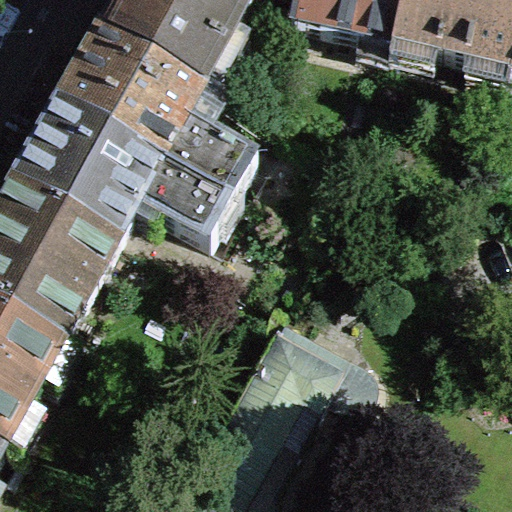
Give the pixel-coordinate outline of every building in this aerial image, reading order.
[(123,0),(113,19),(102,40),(208,96),(230,108),(250,73),(250,54),(235,46),(256,8),(241,0),(123,0)] [(295,35),(395,57),(408,0),(303,0),(303,2),(295,35)] [(511,0),(408,0),(395,57),(511,84),(511,0)] [(208,96),(102,40),(71,95),(59,116),(235,214),(258,173),(187,133),(208,96)] [(141,216),(212,256),(235,214),(59,116),(28,172),(17,192),(122,251),(141,216)] [(0,319),(64,356),(122,251),(17,192),(0,223),(0,319)] [(0,457),(7,461),(64,356),(0,319),(0,457)] [(416,325),(398,332),(382,319),(363,327),(359,346),(375,359),(372,379),(387,391),(383,411),(399,424),(418,417),(422,397),(440,391),(444,370),(428,357),(432,337),(416,325)] [(276,511),(277,511),(275,505),(327,411),(340,418),(348,421),(355,421),(363,419),(370,414),(374,408),(377,401),(377,393),(375,385),(370,379),(364,375),(323,352),(315,366),(277,345),(276,345),(183,511),(276,511)]
